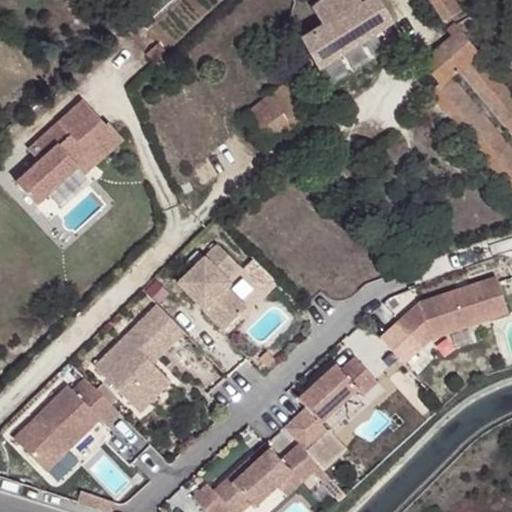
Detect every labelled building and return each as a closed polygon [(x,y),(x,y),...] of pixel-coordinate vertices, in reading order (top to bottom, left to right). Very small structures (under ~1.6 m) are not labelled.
[(330,0),(326,4),(359,51),(394,26),(374,0),(373,0),(367,4),(364,0),(330,0)] [(430,0),(448,26),(463,15),(453,0),(430,0)] [(326,4),(310,19),(323,36),(302,51),(322,78),(359,51),(326,4)] [(495,31),(483,39),(491,51),(503,43),(495,31)] [(439,53),(457,75),(463,69),(511,128),(511,99),(477,57),(479,54),(462,34),(439,53)] [(163,47),(151,58),(168,79),(181,68),(163,47)] [(439,53),(423,67),(440,89),(432,96),(511,193),(511,152),(451,80),(457,75),(439,53)] [(272,100),(242,123),(261,155),(310,131),(291,92),(272,100)] [(82,105),(32,150),(43,162),(38,166),(15,187),(34,209),(77,171),(75,169),(86,160),(93,168),(121,143),(107,127),(104,130),(82,105)] [(394,137),(369,159),(381,173),(405,150),(394,137)] [(32,150),(27,154),(38,166),(43,162),(32,150)] [(86,160),(75,169),(77,171),(82,177),(93,168),(86,160)] [(216,248),(177,287),(222,332),(245,311),(226,291),(230,287),(226,283),(238,270),(216,248)] [(417,307),(379,341),(402,366),(431,343),(489,324),(508,318),(496,283),(417,307)] [(157,309),(96,372),(140,415),(169,385),(152,367),(183,336),(157,309)] [(489,324),(431,343),(436,359),(494,341),(489,324)] [(306,410),(292,422),(312,444),(326,432),(320,425),(356,391),(361,397),(376,383),(354,360),(340,373),(334,369),(298,402),(306,410)] [(68,390),(16,443),(47,475),(100,421),(108,428),(119,417),(86,382),(73,395),(68,390)] [(292,422),(284,430),(297,445),(304,452),(312,444),(292,422)] [(247,459),(212,492),(229,510),(230,511),(240,511),(248,505),(252,508),(276,487),(290,473),(297,481),(316,465),(304,452),(297,445),(279,462),(269,451),(253,465),(247,459)] [(290,473),(276,487),(283,495),(297,481),(290,473)] [(226,511),(229,510),(212,492),(206,486),(192,499),(203,511),(226,511)] [(103,500),(100,509),(108,511),(114,511),(117,504),(103,500)]
